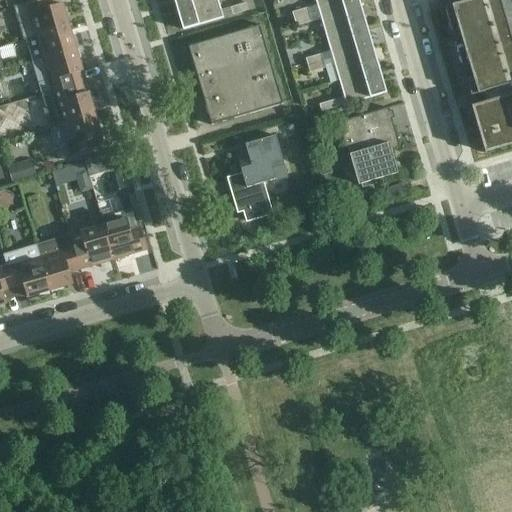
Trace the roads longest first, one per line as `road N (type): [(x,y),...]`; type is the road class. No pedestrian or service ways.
road 1 (residential): [(197,282),(117,0)]
road 2 (residential): [(220,349),(485,272)]
road 3 (residential): [(463,207),(399,0)]
road 4 (residential): [(0,339),(197,282)]
